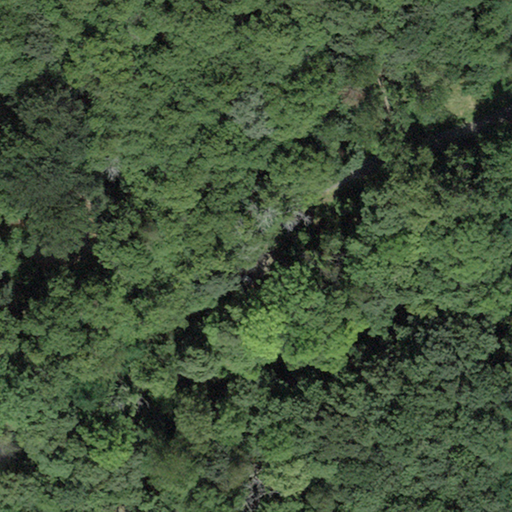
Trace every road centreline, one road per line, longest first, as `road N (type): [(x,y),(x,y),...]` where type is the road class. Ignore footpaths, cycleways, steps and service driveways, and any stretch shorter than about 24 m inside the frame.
road 1 (unclassified): [(0,404),(51,384),(206,291),(298,195),(511,112)]
road 2 (unclassified): [(511,282),(373,290),(251,359),(142,377),(0,451)]
